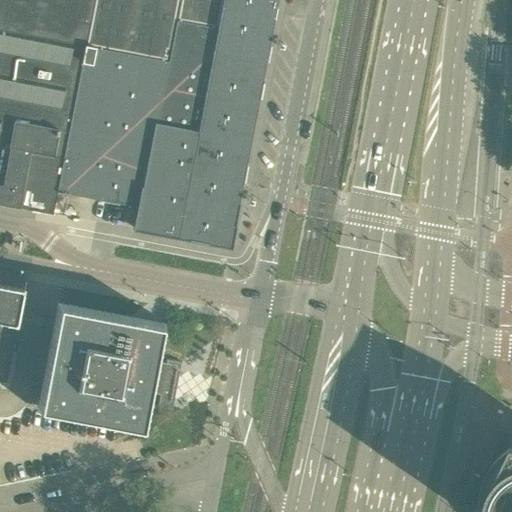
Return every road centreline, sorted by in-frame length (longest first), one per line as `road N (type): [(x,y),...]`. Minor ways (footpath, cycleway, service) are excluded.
road 1 (unclassified): [(316,0),(257,298)]
road 2 (secondary): [(437,253),(464,0)]
road 3 (secondary): [(411,0),(366,226)]
road 4 (secondary): [(349,307),(308,511)]
road 5 (unclassified): [(216,469),(21,511)]
road 6 (unclassified): [(257,298),(71,266)]
road 7 (unclassified): [(0,403),(14,401),(24,385),(47,266)]
road 8 (secondary): [(406,432),(371,327),(349,307)]
road 9 (secondary): [(239,392),(242,420),(282,511)]
